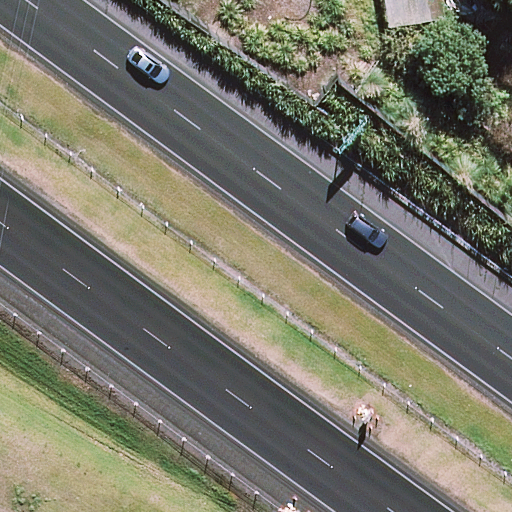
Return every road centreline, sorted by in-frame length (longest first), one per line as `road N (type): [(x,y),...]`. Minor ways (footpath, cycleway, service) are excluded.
road 1 (motorway): [(38,0),(511,346)]
road 2 (motorway): [(402,511),(0,221)]
